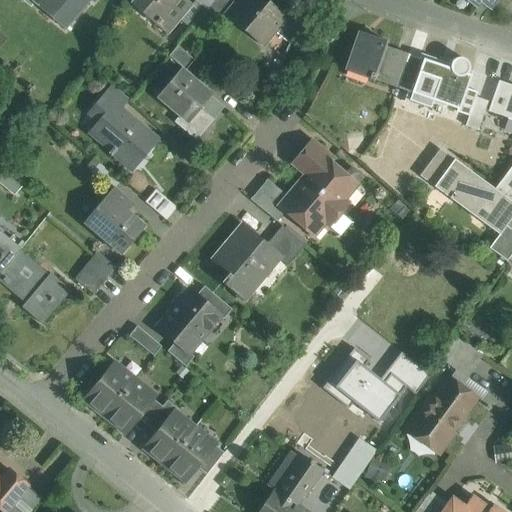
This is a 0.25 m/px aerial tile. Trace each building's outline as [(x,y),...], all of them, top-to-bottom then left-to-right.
[(41,0),(38,5),(37,6),(65,29),(90,0),(41,0)] [(194,5),(188,0),(131,0),(130,1),(168,35),(194,5)] [(196,0),(196,1),(206,10),(214,0),(196,0)] [(234,0),(214,0),(206,10),(218,20),(227,9),(228,10),(236,1),(234,0)] [(298,28),(265,0),(236,0),(236,1),(228,10),(227,11),(266,44),(279,28),(292,40),(298,28)] [(480,0),(479,2),(491,10),(498,0),(480,0)] [(386,42),(358,32),(344,70),(373,80),(373,79),(384,83),(396,50),(385,46),(386,42)] [(194,60),(176,46),(168,55),(186,70),(194,60)] [(408,54),(396,50),(384,83),(396,87),(408,54)] [(450,64),(420,53),(419,58),(423,60),(411,93),(457,109),(459,109),(466,89),(472,72),(468,70),(469,67),(469,65),(468,64),(467,62),(466,60),(464,59),(462,58),(459,58),(456,58),(454,60),(452,61),(451,63),(450,64)] [(419,58),(408,54),(396,87),(411,93),(423,60),(419,58)] [(211,96),(181,71),(160,97),(181,114),(174,122),(194,140),(215,117),(202,105),(211,96)] [(498,82),(488,111),(499,115),(509,86),(498,82)] [(111,85),(102,95),(119,109),(120,108),(127,99),(111,85)] [(511,86),(509,86),(499,115),(511,119),(511,86)] [(466,89),(459,109),(457,109),(456,112),(468,116),(475,97),(477,92),(466,89)] [(157,140),(120,108),(119,109),(102,95),(89,111),(99,120),(90,131),(111,149),(108,152),(111,156),(113,153),(133,170),(134,168),(130,165),(145,147),(149,151),(157,140)] [(475,97),(468,116),(465,126),(477,131),(487,102),(475,97)] [(358,184),(330,161),(333,158),(311,140),(291,164),(304,175),(286,196),(277,206),(284,212),(313,237),(325,223),(329,227),(349,203),(345,200),(358,184)] [(511,202),(494,189),(454,159),(433,187),(499,235),(505,226),(511,216),(511,202)] [(115,177),(99,163),(91,172),(108,185),(115,177)] [(511,165),(494,189),(511,201),(511,199),(511,165)] [(286,196),(267,179),(250,199),(276,222),(284,212),(277,206),(286,196)] [(131,205),(111,189),(85,220),(96,229),(98,227),(123,248),(122,250),(123,251),(144,226),(126,212),(131,205)] [(177,208),(156,190),(145,202),(166,220),(177,208)] [(267,244),(244,224),(213,261),(228,274),(221,281),(243,300),(279,258),(281,256),(267,244)] [(511,230),(505,226),(499,235),(489,248),(506,261),(511,253),(511,230)] [(304,245),(282,227),(267,244),(281,256),(279,258),(287,266),(304,245)] [(0,272),(20,250),(21,248),(0,230),(0,272)] [(48,274),(20,250),(0,272),(0,281),(25,302),(21,306),(42,324),(71,290),(50,272),(48,274)] [(116,267),(97,251),(75,279),(93,294),(116,267)] [(231,309),(204,286),(196,295),(220,315),(220,316),(223,319),(231,309)] [(173,308),(204,334),(220,316),(220,315),(196,295),(189,289),(173,308)] [(204,334),(173,308),(157,327),(175,342),(188,354),(189,353),(204,334)] [(161,346),(137,326),(129,336),(154,356),(161,346)] [(482,356),(456,336),(440,359),(466,378),(482,356)] [(188,354),(175,342),(167,351),(185,367),(194,357),(189,353),(188,354)] [(113,363),(84,399),(105,416),(134,380),(113,363)] [(362,363),(343,388),(352,395),(348,400),(379,423),(402,394),(362,363)] [(476,398),(449,378),(434,399),(428,400),(422,408),(423,413),(412,428),(441,449),(465,417),(463,416),(476,398)] [(155,397),(134,380),(105,416),(126,432),(138,418),(153,399),(155,397)] [(153,399),(138,418),(147,425),(162,406),(153,399)] [(162,406),(147,425),(156,433),(173,412),(174,412),(177,409),(167,400),(162,406)] [(156,433),(144,448),(165,464),(194,428),(174,412),(173,412),(156,433)] [(194,428),(165,464),(185,481),(197,467),(214,445),(194,428)] [(357,438),(330,478),(350,491),(376,451),(357,438)] [(214,445),(197,467),(206,475),(224,453),(214,445)] [(48,486),(68,456),(58,449),(38,479),(48,486)] [(298,455),(274,491),(273,490),(257,511),(305,511),(296,506),(320,470),(298,455)] [(6,511),(28,486),(9,469),(1,478),(0,479),(0,508),(4,511),(6,511)] [(428,494),(414,511),(444,511),(447,509),(428,494)] [(497,511),(491,507),(488,511),(487,511),(482,508),(483,507),(473,500),(465,510),(452,501),(447,509),(444,511),(497,511)]
